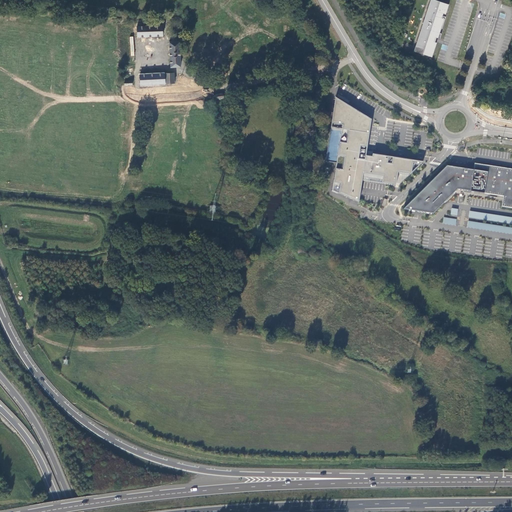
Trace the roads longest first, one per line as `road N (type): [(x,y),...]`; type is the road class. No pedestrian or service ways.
road 1 (trunk): [(353,483),(188,468),(126,448),(39,379),(0,309)]
road 2 (trunk): [(353,483),(205,490),(42,511)]
road 3 (trunk): [(202,511),(511,502)]
road 4 (trunk): [(511,481),(353,483)]
road 5 (trunk): [(0,376),(30,415),(75,511)]
road 6 (unclassified): [(184,72),(225,86),(333,64)]
road 7 (trunk): [(63,511),(35,450),(0,408)]
